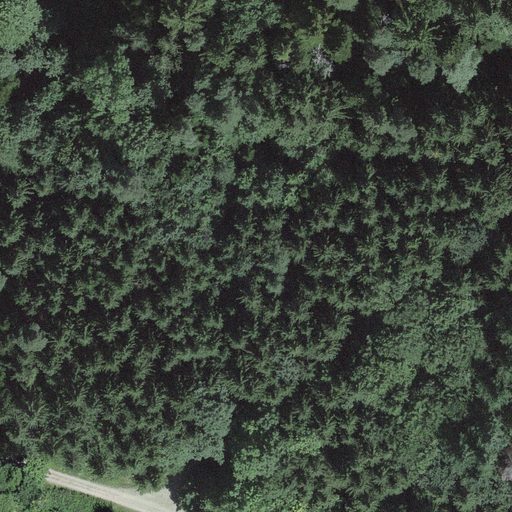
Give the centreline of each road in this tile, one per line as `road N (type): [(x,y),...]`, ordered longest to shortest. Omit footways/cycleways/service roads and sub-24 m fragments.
road 1 (track): [(157,503),(391,230),(511,201)]
road 2 (track): [(176,511),(0,457)]
